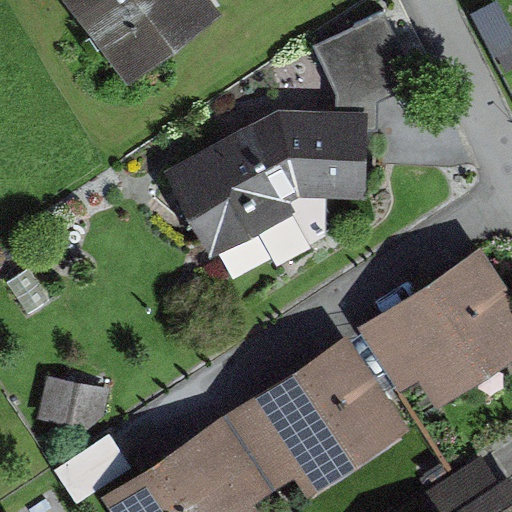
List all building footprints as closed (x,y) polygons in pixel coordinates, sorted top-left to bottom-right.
[(88,0),(147,79),(236,13),(226,0),(88,0)] [(295,108),(182,170),(227,251),(340,188),(382,197),(381,105),(295,108)] [(511,291),(484,251),(375,326),(438,417),(511,365),(511,291)] [(360,338),(120,495),(131,511),(279,511),(271,499),(307,475),(319,492),(419,427),(360,338)] [(0,450),(14,441),(0,420),(0,450)] [(511,511),(511,481),(466,511),(511,511)]
